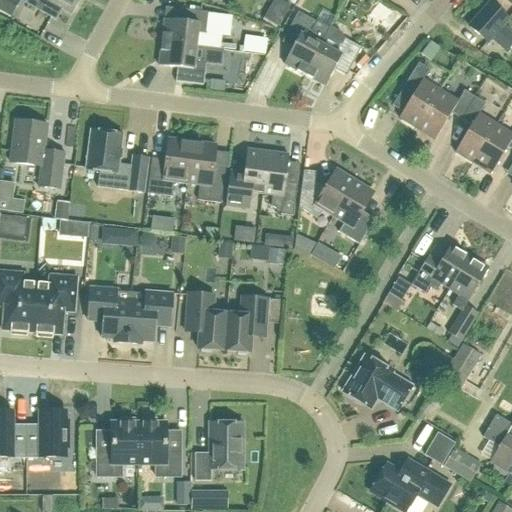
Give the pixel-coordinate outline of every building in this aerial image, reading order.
[(0,0),(0,15),(10,21),(21,1),(19,0),(0,0)] [(73,15),(80,0),(28,0),(27,4),(56,20),(62,9),(73,15)] [(275,0),(264,20),(278,28),(289,9),(275,0)] [(511,46),(511,36),(502,27),(506,22),(488,5),(467,28),(485,45),(490,40),(505,54),(511,46)] [(162,44),(196,48),(198,33),(206,34),(208,14),(184,11),(183,23),(164,20),(162,44)] [(403,21),(392,13),(382,28),(392,35),(403,21)] [(283,67),(304,78),(329,31),(298,15),(282,45),(292,50),(283,67)] [(330,31),(329,31),(304,78),(324,89),(333,72),(346,79),(361,51),(341,40),(339,35),(330,31)] [(194,63),(196,48),(162,44),(159,67),(177,69),(175,83),(203,87),(206,64),(194,63)] [(465,83),(474,71),(454,57),(438,80),(448,87),(456,77),(465,83)] [(414,132),(437,93),(420,83),(427,72),(417,66),(403,89),(412,94),(396,122),(414,132)] [(480,76),(473,89),(489,97),(495,84),(480,76)] [(458,123),(473,99),(461,93),(455,104),(437,93),(414,132),(431,143),(447,116),(458,123)] [(469,166),(493,127),(476,117),(483,105),(473,99),(458,123),(468,129),(452,156),(469,166)] [(59,191),(64,155),(44,152),(47,127),(14,123),(9,164),(40,168),(37,189),(59,191)] [(493,127),(469,166),(487,177),(503,151),(511,156),(511,134),(510,138),(493,127)] [(130,168),(118,166),(122,136),(90,132),(85,172),(100,174),(98,188),(143,194),(147,159),(132,157),(130,168)] [(186,185),(192,145),(167,142),(164,162),(151,161),(146,196),(171,199),(173,184),(186,185)] [(192,145),(186,185),(198,187),(196,203),(220,206),(224,170),(213,169),(215,148),(192,145)] [(251,196),(261,198),(266,155),(246,152),(242,181),(228,180),(225,207),(249,211),(251,196)] [(266,155),(261,198),(273,199),(272,208),(280,214),(279,218),(292,219),(298,167),(286,165),(287,158),(266,155)] [(333,219),(354,185),(335,173),(320,196),(313,191),(316,175),(303,173),(298,210),(316,221),(322,212),(333,219)] [(0,184),(0,214),(21,218),(23,204),(10,203),(12,186),(0,184)] [(354,185),(333,219),(343,225),(337,235),(358,248),(374,222),(361,214),(372,196),(354,185)] [(35,213),(46,214),(48,199),(37,198),(35,213)] [(68,223),(70,206),(58,204),(56,222),(68,223)] [(0,240),(13,243),(16,219),(0,217),(0,240)] [(79,226),(78,240),(89,241),(90,227),(79,226)] [(217,242),(219,231),(207,230),(205,241),(217,242)] [(127,233),(125,248),(135,249),(136,233),(127,233)] [(185,257),(187,241),(173,239),(171,255),(185,257)] [(284,239),(283,250),(292,251),(293,240),(284,239)] [(232,262),(234,247),(220,246),(219,260),(232,262)] [(318,247),(311,259),(320,263),(326,251),(318,247)] [(449,294),(469,262),(450,250),(441,265),(429,258),(412,287),(426,296),(430,290),(437,294),(440,289),(449,294)] [(285,272),(286,252),(270,251),(269,271),(285,272)] [(469,262),(449,294),(458,300),(453,307),(464,314),(448,339),(461,346),(478,319),(466,312),(489,274),(469,262)] [(32,335),(37,280),(24,279),(25,274),(0,271),(0,309),(3,310),(1,333),(12,334),(12,336),(26,337),(27,334),(32,335)] [(37,280),(32,335),(38,335),(38,338),(51,340),(52,337),(63,337),(64,314),(75,315),(78,279),(49,276),(49,281),(37,280)] [(125,347),(130,296),(115,295),(115,293),(88,291),(85,323),(100,324),(99,341),(111,342),(111,346),(125,347)] [(130,296),(125,347),(139,348),(139,344),(152,345),(153,328),(168,330),(171,297),(143,295),(143,297),(130,296)] [(405,311),(403,303),(401,302),(389,295),(383,305),(402,316),(405,311)] [(222,355),(225,317),(211,315),(212,299),(186,297),(183,335),(197,336),(196,352),(222,355)] [(225,317),(222,355),(248,357),(249,340),(263,341),(266,303),(240,301),(239,318),(225,317)] [(460,352),(439,386),(456,396),(476,362),(480,357),(464,347),(460,352)] [(441,379),(452,362),(431,349),(421,367),(441,379)] [(395,414),(410,390),(389,378),(390,376),(363,360),(341,396),(368,412),(375,402),(395,414)] [(0,458),(25,459),(26,428),(13,428),(13,413),(0,412),(0,458)] [(38,428),(26,428),(25,459),(65,459),(65,450),(68,450),(68,423),(65,423),(65,413),(38,413),(38,428)] [(511,421),(509,428),(492,418),(479,440),(496,450),(487,465),(511,480),(511,421)] [(97,453),(97,480),(123,480),(123,469),(139,469),(139,424),(136,424),(136,422),(121,421),(121,424),(111,424),(111,434),(110,453),(97,453)] [(139,424),(139,469),(155,469),(155,480),(182,480),(182,453),(168,453),(168,433),(168,425),(157,424),(157,422),(143,421),(143,424),(139,424)] [(243,472),(243,426),(210,426),(210,445),(212,445),(212,456),(195,456),(195,484),(212,484),(212,472),(243,472)] [(437,437),(424,459),(442,469),(454,448),(437,437)] [(454,451),(443,469),(470,485),(480,467),(454,451)] [(453,487),(409,462),(401,475),(385,466),(369,493),(402,511),(408,511),(416,499),(438,511),(453,487)] [(177,484),(176,508),(190,508),(190,495),(190,493),(191,485),(177,484)] [(225,511),(226,496),(190,495),(190,508),(190,511),(225,511)] [(42,497),(41,511),(52,511),(52,497),(42,497)] [(102,501),(102,511),(117,511),(117,501),(102,501)]
